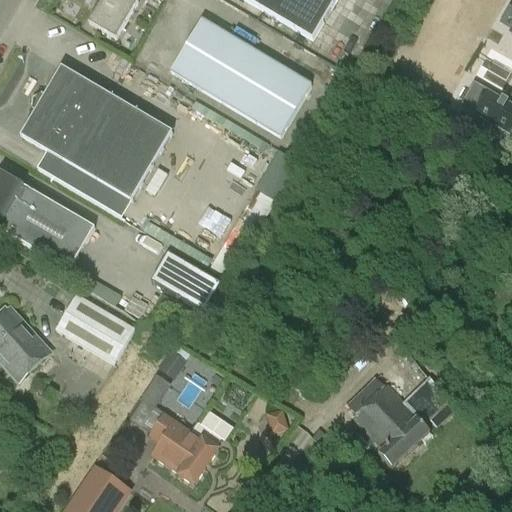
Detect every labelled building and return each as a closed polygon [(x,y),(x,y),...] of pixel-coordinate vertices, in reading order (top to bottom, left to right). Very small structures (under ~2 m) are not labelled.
[(95,11),(97,12),(88,27),(116,43),(138,5),(129,0),(104,0),(102,4),(100,4),(98,3),(94,9),(95,11)] [(239,0),(258,11),(264,0),(239,0)] [(264,0),(258,11),(313,43),(338,0),(264,0)] [(280,142),(312,89),(202,23),(170,77),(280,142)] [(131,206),(172,136),(61,71),(20,141),(131,206)] [(509,137),(511,131),(511,108),(477,89),(464,111),(509,137)] [(281,154),(224,252),(240,261),(297,163),(281,154)] [(93,232),(23,190),(1,178),(0,180),(0,234),(68,274),(93,232)] [(168,258),(152,287),(204,318),(221,289),(168,258)] [(76,299),(55,335),(114,369),(135,333),(76,299)] [(0,321),(0,368),(18,388),(53,357),(11,311),(0,321)] [(174,384),(187,365),(186,364),(190,359),(179,351),(175,357),(170,354),(158,373),(174,384)] [(430,381),(403,406),(387,389),(352,422),(383,455),(379,459),(391,472),(430,435),(425,430),(430,425),(436,431),(456,413),(449,405),(451,404),(430,381)] [(283,413),(266,418),(272,439),(289,434),(283,413)] [(191,435),(175,424),(164,417),(149,441),(159,447),(150,460),(177,478),(177,479),(194,491),(219,453),(216,451),(221,442),(197,426),(191,435)] [(490,461),(434,511),(448,511),(503,462),(485,443),(478,449),(490,461)] [(118,511),(130,495),(97,473),(69,511),(118,511)]
